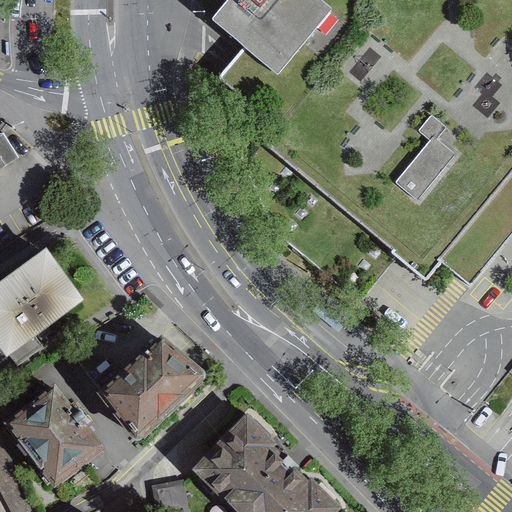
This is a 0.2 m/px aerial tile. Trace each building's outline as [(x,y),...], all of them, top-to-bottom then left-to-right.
[(511,0),(231,0),(217,17),(248,43),(221,77),(213,89),(276,232),(363,301),(404,251),(434,275),(445,262),(464,278),(473,286),(501,251),(511,237),(511,0)] [(0,173),(21,160),(6,136),(0,140),(0,173)] [(46,252),(0,285),(0,342),(8,353),(81,299),(46,252)] [(210,375),(167,342),(106,395),(143,438),(210,375)] [(54,396),(9,431),(56,490),(101,455),(54,396)] [(276,447),(248,420),(201,468),(245,511),(332,511),(337,508),(310,481),(307,485),(272,451),(276,447)] [(0,482),(16,511),(41,511),(0,432),(0,482)] [(188,511),(184,480),(154,484),(158,511),(188,511)] [(140,511),(131,495),(107,508),(109,511),(140,511)]
